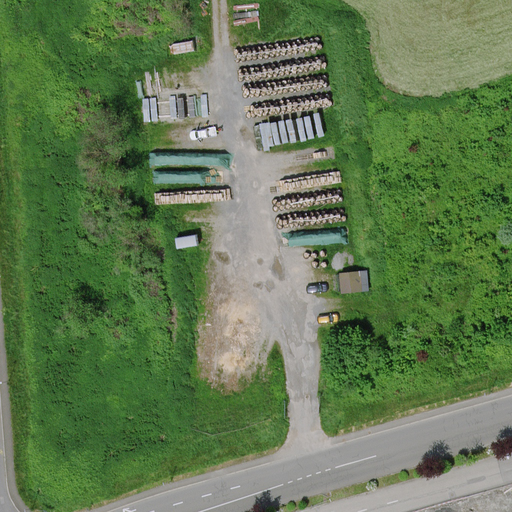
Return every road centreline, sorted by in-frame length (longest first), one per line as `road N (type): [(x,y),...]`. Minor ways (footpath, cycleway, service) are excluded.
road 1 (unknown): [(301,474),(285,354),(244,214),(216,37)]
road 2 (unclassified): [(511,415),(169,511)]
